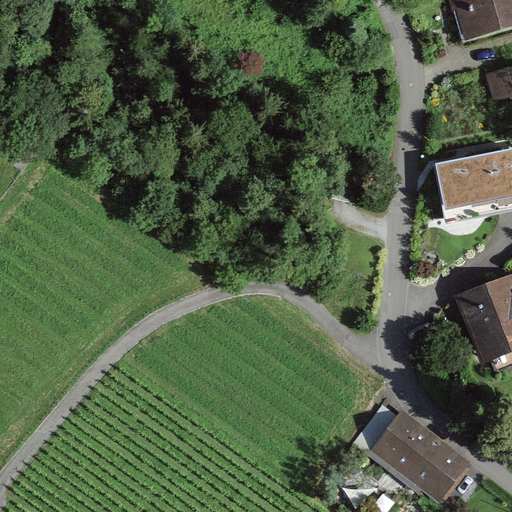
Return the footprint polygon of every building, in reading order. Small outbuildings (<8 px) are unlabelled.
[(511,0),(451,0),(462,41),(511,28),(511,0)] [(511,67),(486,74),(493,102),(511,97),(511,67)] [(511,153),(441,168),(446,194),(458,191),(462,213),(511,202),(511,153)] [(511,274),(455,296),(481,363),(511,351),(511,274)] [(464,467),(398,412),(368,448),(434,503),(464,467)]
